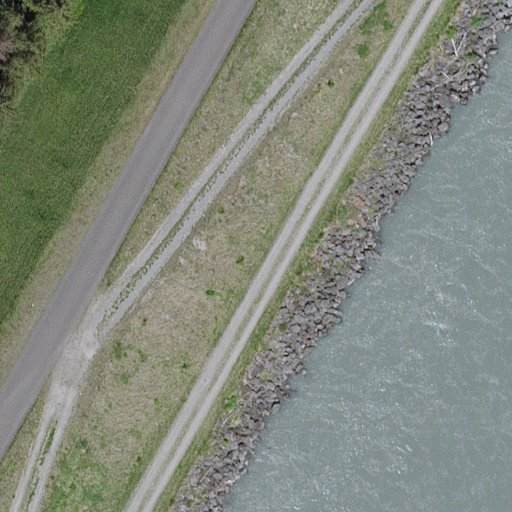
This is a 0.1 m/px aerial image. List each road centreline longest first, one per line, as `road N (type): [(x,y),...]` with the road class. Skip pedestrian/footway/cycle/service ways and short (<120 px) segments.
road 1 (track): [(24,511),(74,357),(70,312),(111,304),(162,250),(363,0)]
road 2 (track): [(423,0),(138,511)]
road 3 (track): [(242,0),(0,438)]
